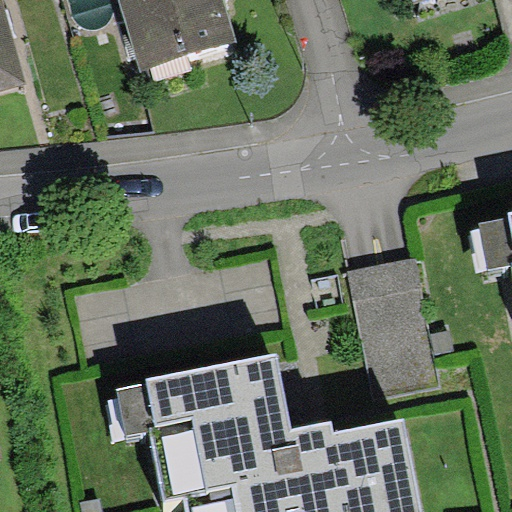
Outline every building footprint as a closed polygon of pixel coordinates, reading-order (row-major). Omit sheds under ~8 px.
[(120,0),(140,69),(234,42),(222,0),(120,0)] [(0,6),(0,101),(23,95),(0,6)] [(511,248),(492,251),(509,364),(511,364),(511,248)] [(369,310),(410,302),(413,318),(434,313),(424,263),(362,275),(369,310)] [(274,382),(143,405),(162,511),(420,511),(408,442),(288,464),(274,382)]
